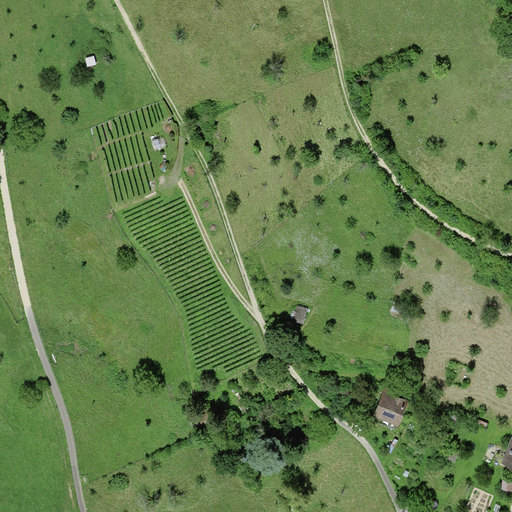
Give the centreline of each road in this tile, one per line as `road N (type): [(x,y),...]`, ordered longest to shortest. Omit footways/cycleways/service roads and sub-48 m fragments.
road 1 (track): [(116,0),(206,164),(264,330),(332,414)]
road 2 (track): [(0,156),(17,263),(83,511)]
road 3 (track): [(327,0),(350,99),(376,160),(417,208),(511,256)]
